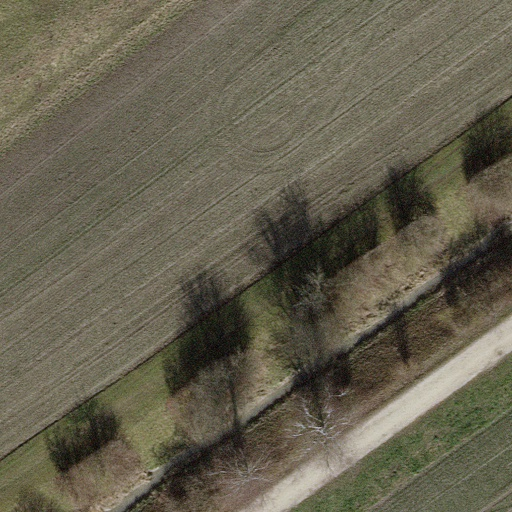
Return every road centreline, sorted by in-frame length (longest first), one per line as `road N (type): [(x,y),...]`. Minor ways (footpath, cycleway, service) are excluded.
road 1 (track): [(511,117),(0,470)]
road 2 (track): [(279,511),(511,339)]
